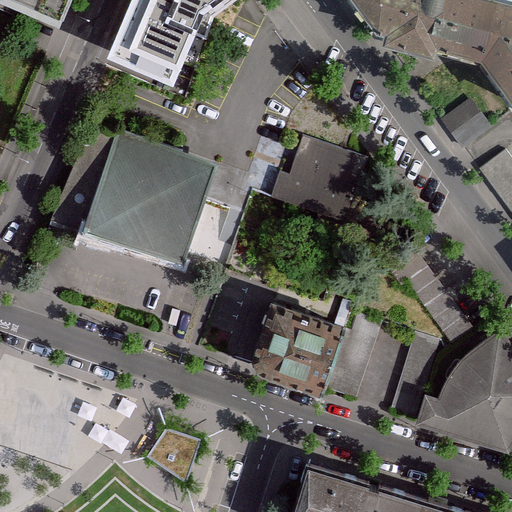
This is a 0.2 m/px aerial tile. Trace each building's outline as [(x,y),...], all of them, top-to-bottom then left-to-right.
[(3,0),(3,1),(56,22),(66,0),(3,0)] [(135,0),(125,24),(214,61),(240,0),(135,0)] [(454,53),(466,0),(354,0),(370,32),(454,53)] [(511,0),(466,0),(454,53),(484,61),(511,100),(511,0)] [(472,92),(442,113),(464,144),(493,123),(472,92)] [(113,130),(80,233),(189,267),(222,164),(113,130)] [(280,171),(272,196),(351,225),(376,161),(304,135),(291,175),(280,171)] [(483,168),(511,208),(511,150),(511,149),(483,168)] [(470,317),(412,244),(389,262),(448,335),(470,317)] [(276,301),(250,370),(318,396),(344,326),(276,301)] [(389,319),(357,308),(330,391),(363,401),(389,319)] [(446,336),(416,327),(394,406),(424,415),(430,392),(446,336)] [(422,423),(511,450),(511,339),(498,337),(486,341),(475,349),(463,359),(453,373),(442,393),(430,392),(424,415),(422,423)] [(200,435),(166,423),(147,453),(186,477),(200,435)] [(411,511),(417,495),(298,459),(281,511),(411,511)] [(478,511),(417,495),(411,511),(478,511)]
